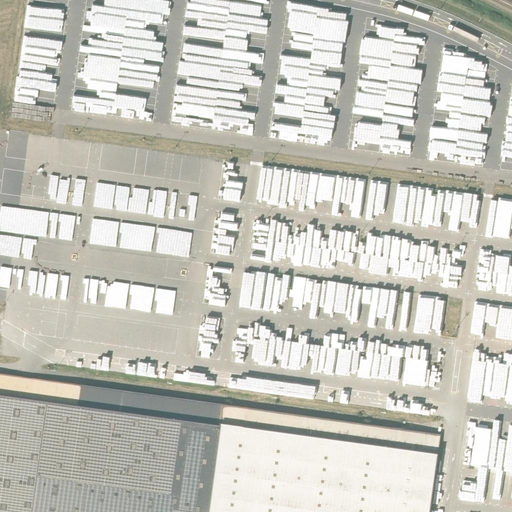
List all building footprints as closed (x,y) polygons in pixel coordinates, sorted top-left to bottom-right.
[(10,154),(37,156),(38,130),(11,129),(10,154)] [(66,162),(88,164),(91,140),(72,138),(72,143),(78,143),(77,159),(67,158),(66,162)] [(270,191),(268,205),(290,207),(293,182),(287,181),(287,176),(280,175),(279,185),(265,184),(265,177),(269,178),(270,172),(273,173),(274,165),(263,164),(260,190),(270,191)] [(76,338),(109,343),(113,317),(80,312),(76,338)] [(59,331),(52,330),(51,334),(64,336),(65,326),(60,326),(59,331)] [(0,511),(430,511),(441,435),(0,374),(0,511)]
